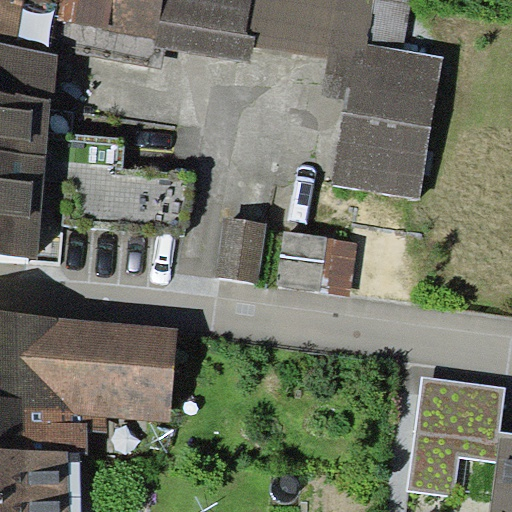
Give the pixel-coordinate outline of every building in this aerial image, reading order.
[(23,0),(0,0),(0,41),(50,50),(54,21),(56,12),(22,7),(23,0)] [(23,0),(22,7),(56,12),(54,21),(157,38),(163,0),(23,0)] [(163,0),(157,38),(156,46),(165,48),(252,63),(254,46),(328,58),(322,93),(346,97),(343,112),(331,183),(420,199),(445,57),(405,50),(413,0),(163,0)] [(54,21),(50,50),(58,51),(162,68),(165,48),(156,46),(157,38),(54,21)] [(50,50),(0,41),(0,92),(50,100),(58,51),(50,50)] [(48,131),(50,100),(0,92),(0,253),(38,256),(44,178),(48,131)] [(122,168),(124,137),(48,131),(44,178),(68,180),(64,222),(189,232),(194,174),(122,168)] [(266,222),(225,217),(217,277),(258,282),(266,222)] [(327,236),(284,230),(276,286),(319,292),(327,238),(327,236)] [(358,243),(327,238),(319,292),(350,297),(358,243)] [(171,422),(178,329),(0,308),(0,453),(68,450),(88,449),(88,430),(108,429),(107,419),(171,422)] [(499,434),(505,387),(423,376),(408,489),(454,495),(459,456),(496,461),(499,434)] [(511,511),(511,435),(499,434),(496,461),(489,511),(511,511)] [(0,511),(71,511),(68,450),(0,453),(0,511)]
